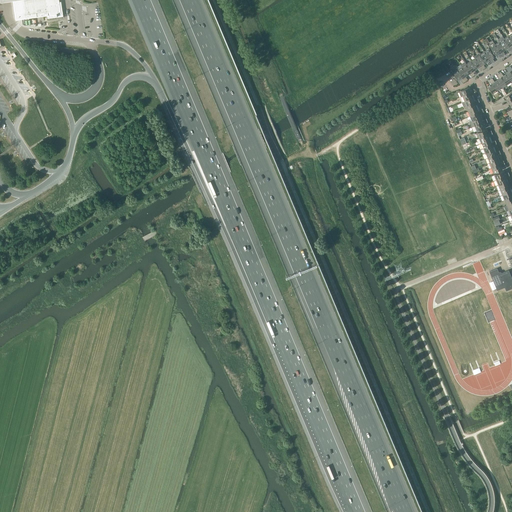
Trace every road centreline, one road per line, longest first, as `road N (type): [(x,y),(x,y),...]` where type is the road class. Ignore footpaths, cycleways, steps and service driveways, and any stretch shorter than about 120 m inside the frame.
road 1 (motorway): [(403,511),(189,0)]
road 2 (motorway): [(246,251),(355,511)]
road 3 (motorway): [(141,0),(246,251)]
road 4 (motorway): [(156,81),(246,251)]
